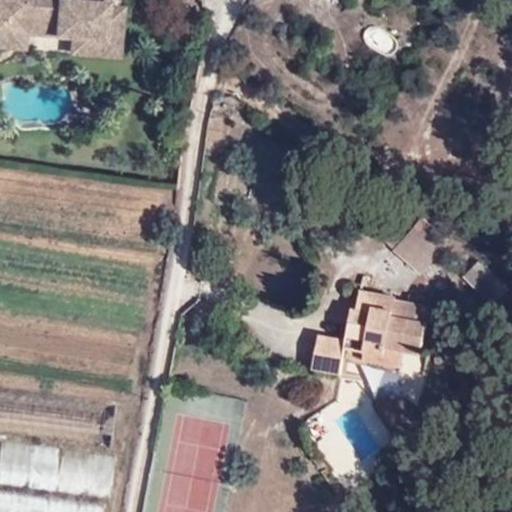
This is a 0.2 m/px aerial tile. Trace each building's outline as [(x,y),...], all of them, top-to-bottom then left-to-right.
[(0,0),(0,29),(25,31),(71,34),(105,37),(107,3),(107,0),(0,0)] [(384,0),(375,15),(423,44),(436,21),(401,0),(384,0)] [(105,37),(71,34),(70,50),(119,54),(123,4),(107,3),(105,37)] [(0,29),(0,45),(24,47),(25,31),(0,29)] [(396,252),(408,238),(382,215),(368,229),(396,252)] [(426,274),(452,243),(426,221),(400,251),(426,274)] [(511,289),(486,263),(470,278),(497,305),(511,289)] [(445,354),(455,310),(384,293),(380,313),(374,312),(371,327),(386,331),(384,342),(343,334),(336,369),(369,376),(374,351),(394,355),(394,361),(427,366),(430,350),(445,354)] [(116,405),(0,391),(0,433),(111,446),(116,405)] [(117,455),(0,441),(0,483),(111,497),(117,455)] [(0,490),(0,511),(104,511),(105,505),(0,490)]
